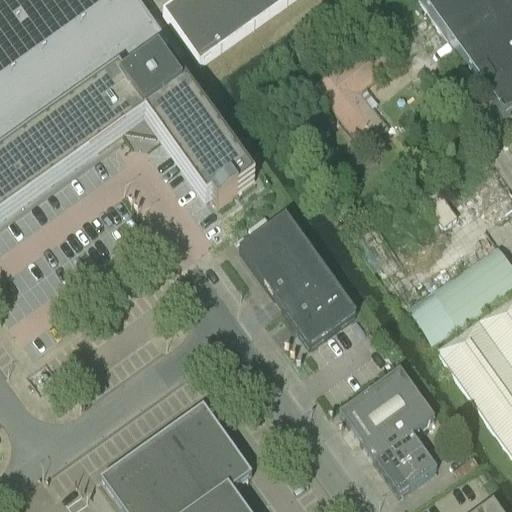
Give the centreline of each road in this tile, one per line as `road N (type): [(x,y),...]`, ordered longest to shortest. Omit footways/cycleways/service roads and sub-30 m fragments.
road 1 (unclassified): [(231,332),(40,467)]
road 2 (unclassified): [(355,511),(231,332)]
road 3 (unclassified): [(231,332),(129,184)]
